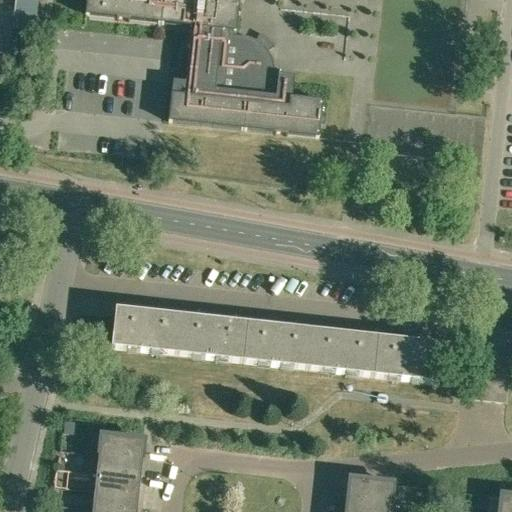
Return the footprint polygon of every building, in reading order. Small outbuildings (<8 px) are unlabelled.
[(86,0),(85,16),(116,19),(115,21),(129,22),(129,21),(193,27),(187,83),(172,82),(172,87),(170,87),(169,95),(171,96),(168,123),(274,135),(273,136),(287,138),(287,136),(319,139),(323,103),(292,99),(294,77),(274,74),(274,71),(274,68),(273,65),(273,62),(271,59),(270,56),(269,53),(267,52),(275,46),(273,44),(271,41),(269,39),(266,37),(263,35),(261,33),(260,33),(256,41),(253,40),(251,39),(248,38),(245,37),(242,37),(235,36),(236,32),(239,0),(86,0)] [(111,350),(177,357),(181,319),(115,312),(111,350)] [(181,319),(177,357),(242,365),(246,326),(181,319)] [(312,333),(246,326),(242,365),(308,372),(312,333)] [(378,340),(312,333),(308,372),(374,379),(378,340)] [(443,347),(378,340),(374,379),(438,386),(443,347)] [(473,377),(476,355),(464,354),(462,376),(473,377)] [(487,356),(476,355),(473,377),(485,379),(487,356)] [(499,358),(487,356),(485,379),(496,380),(499,358)] [(510,359),(499,358),(496,380),(508,381),(510,359)] [(459,400),(470,401),(473,377),(462,376),(459,400)] [(482,402),(485,379),(473,377),(470,401),(482,402)] [(482,402),(494,404),(496,380),(485,379),(482,402)] [(505,405),(508,381),(496,380),(494,404),(505,405)] [(98,456),(143,460),(145,445),(145,442),(100,437),(98,456)] [(98,456),(96,474),(141,479),(143,460),(98,456)] [(96,474),(94,492),(139,497),(141,479),(96,474)] [(349,481),(347,500),(391,505),(393,486),(349,481)] [(137,511),(139,497),(94,492),(92,511),(104,511),(137,511)] [(511,511),(511,499),(501,498),(498,511),(511,511)] [(390,511),(391,505),(347,500),(345,511),(390,511)]
